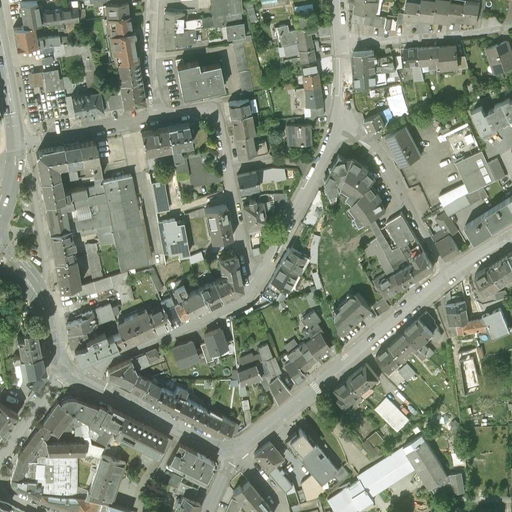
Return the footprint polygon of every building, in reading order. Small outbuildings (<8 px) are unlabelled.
[(210,15),(211,23),(228,21),(244,19),(241,0),(211,0),(212,3),(209,3),(210,15)] [(369,0),(358,0),(357,12),(376,15),(378,1),(375,1),(369,0)] [(441,1),(434,0),(424,0),(424,2),(423,16),(439,18),(440,16),(441,1)] [(441,0),(441,1),(440,16),(454,18),(454,16),(455,0),(441,0)] [(461,0),(455,0),(454,16),(467,18),(468,15),(469,1),(461,0)] [(485,1),(476,0),(469,0),(469,1),(468,15),(484,17),(485,1)] [(18,4),(22,26),(33,25),(40,23),(37,1),(18,4)] [(132,11),(130,1),(128,1),(107,5),(109,15),(132,11)] [(424,2),(407,1),(406,12),(405,17),(423,19),(423,16),(424,2)] [(41,10),(43,23),(76,18),(74,6),(41,10)] [(302,25),(319,22),(316,10),(300,13),(302,25)] [(140,54),(132,11),(109,15),(117,59),(140,54)] [(164,12),(164,32),(189,28),(211,23),(210,15),(190,18),(190,19),(186,19),(186,12),(164,12)] [(376,15),(357,12),(354,12),(353,21),(398,28),(398,23),(399,19),(376,15)] [(244,19),(228,21),(230,36),(232,36),(248,34),(246,19),(244,19)] [(300,42),(297,29),(290,30),(289,24),(279,26),(283,45),(299,41),(299,42),(300,42)] [(53,46),(60,45),(58,34),(35,38),(33,25),(22,26),(16,27),(19,48),(34,45),(34,48),(53,46)] [(318,31),(317,25),(297,29),(300,42),(315,39),(314,32),(318,31)] [(164,32),(166,44),(191,40),(189,28),(164,32)] [(232,36),(233,43),(245,41),(252,40),(251,34),(248,34),(232,36)] [(317,49),(315,39),(300,42),(299,42),(301,52),(317,49)] [(98,84),(90,40),(63,44),(65,54),(81,51),(87,86),(98,84)] [(511,62),(511,51),(508,40),(485,49),(489,60),(491,59),(495,70),(511,62)] [(233,43),(231,43),(241,93),(252,91),(255,90),(245,41),(233,43)] [(459,42),(440,44),(442,63),(443,68),(462,66),(460,50),(459,42)] [(65,54),(63,44),(60,45),(53,46),(54,56),(65,54)] [(440,44),(415,47),(417,63),(429,62),(430,67),(440,66),(439,64),(442,63),(440,44)] [(402,49),(404,65),(411,64),(417,63),(415,47),(402,49)] [(377,48),(353,51),(355,71),(396,67),(395,58),(389,58),(378,59),(377,48)] [(319,60),(317,49),(301,52),(302,57),(303,62),(305,62),(319,60)] [(460,50),(462,66),(469,65),(467,49),(460,50)] [(302,57),(301,52),(285,55),(286,61),(302,57)] [(145,76),(140,54),(117,59),(121,81),(145,76)] [(183,57),(174,59),(183,97),(209,92),(204,69),(202,61),(185,65),(183,57)] [(321,72),(319,60),(305,62),(306,67),(308,67),(310,74),(321,72)] [(421,78),(417,63),(411,64),(413,80),(421,78)] [(223,65),(204,69),(209,92),(228,88),(223,65)] [(57,68),(42,70),(46,90),(63,87),(61,77),(58,77),(57,68)] [(324,86),(321,72),(310,74),(306,75),(309,88),(324,86)] [(149,101),(145,76),(121,81),(124,94),(126,105),(149,101)] [(309,106),(310,106),(326,104),(324,86),(309,88),(300,89),(301,97),(307,96),(309,106)] [(405,102),(400,88),(389,91),(395,106),(405,102)] [(103,90),(87,93),(90,112),(106,109),(104,96),(103,90)] [(238,93),(239,100),(249,98),(253,97),(252,91),(241,93),(238,93)] [(87,93),(70,96),(74,115),(90,112),(87,93)] [(104,96),(106,109),(126,105),(124,94),(110,97),(109,95),(104,96)] [(226,102),(228,117),(252,113),(249,98),(239,100),(226,102)] [(511,99),(510,101),(509,98),(502,102),(510,119),(511,118),(511,99)] [(483,106),(473,111),(485,136),(498,130),(496,126),(510,119),(502,102),(494,105),(496,108),(486,113),(483,106)] [(310,106),(311,116),(322,114),(327,114),(326,104),(310,106)] [(387,123),(381,110),(362,117),(368,131),(387,123)] [(252,113),(228,117),(233,137),(252,133),(256,132),(252,113)] [(311,116),(306,116),(307,123),(312,123),(323,122),(322,114),(311,116)] [(187,122),(167,126),(171,147),(173,158),(182,157),(180,150),(178,148),(175,148),(174,145),(178,144),(179,146),(185,145),(185,143),(191,142),(187,122)] [(307,123),(287,126),(289,147),(315,144),(312,123),(307,123)] [(469,124),(441,138),(463,184),(467,193),(496,180),(469,124)] [(167,126),(141,131),(144,152),(171,147),(167,126)] [(418,155),(405,126),(385,135),(398,164),(418,155)] [(252,133),(233,137),(236,156),(255,152),(252,133)] [(94,139),(79,142),(83,162),(83,165),(88,164),(88,161),(91,160),(94,174),(100,173),(94,139)] [(79,142),(63,145),(67,165),(67,168),(74,166),(74,163),(83,162),(79,142)] [(40,180),(60,176),(58,168),(60,166),(67,165),(63,145),(35,150),(40,180)] [(346,158),(337,153),(323,181),(324,186),(323,189),(326,191),(328,199),(329,198),(329,197),(333,195),(334,194),(334,186),(335,186),(340,186),(339,188),(341,188),(342,185),(356,159),(353,157),(346,158)] [(182,157),(173,158),(177,178),(188,176),(185,158),(182,159),(182,157)] [(348,204),(349,205),(374,187),(371,182),(376,177),(372,174),(372,171),(369,171),(367,169),(368,167),(356,159),(342,185),(349,190),(346,194),(347,195),(352,200),(348,204)] [(272,167),(255,170),(257,182),(276,179),(276,180),(277,180),(277,179),(286,178),(284,168),(272,167)] [(76,170),(68,172),(69,178),(77,177),(76,170)] [(255,170),(236,174),(239,191),(258,187),(257,182),(255,170)] [(130,172),(101,178),(104,190),(110,220),(114,239),(120,268),(148,262),(130,172)] [(40,180),(44,202),(64,198),(104,190),(101,178),(100,173),(94,174),(93,174),(94,182),(93,184),(63,190),(60,176),(40,180)] [(167,208),(162,180),(150,182),(155,211),(167,208)] [(463,184),(437,197),(443,208),(446,206),(461,196),(467,193),(463,184)] [(350,205),(351,204),(356,211),(353,214),(353,215),(355,213),(360,222),(359,222),(359,223),(386,208),(380,198),(382,197),(374,187),(349,205),(350,205)] [(104,190),(64,198),(65,207),(93,201),(94,199),(97,201),(98,207),(96,210),(96,212),(77,215),(76,218),(77,226),(92,223),(110,220),(104,190)] [(273,213),(280,212),(280,205),(286,205),(286,193),(272,194),(273,213)] [(511,218),(511,198),(510,195),(463,225),(474,243),(511,218)] [(65,207),(64,198),(44,202),(49,232),(69,228),(67,220),(65,207)] [(242,205),(246,226),(247,225),(258,223),(266,222),(261,201),(255,202),(254,199),(248,200),(249,203),(242,205)] [(226,203),(204,207),(206,216),(208,216),(211,230),(209,230),(211,239),(232,235),(226,203)] [(313,229),(323,209),(311,204),(301,223),(313,229)] [(456,223),(446,206),(443,208),(431,214),(440,230),(433,234),(446,257),(461,248),(449,227),(456,223)] [(387,222),(399,244),(400,244),(406,240),(416,234),(403,212),(387,222)] [(374,215),(369,218),(377,235),(395,270),(396,270),(409,262),(403,250),(400,244),(399,244),(393,248),(374,215)] [(174,217),(157,221),(163,252),(177,249),(178,254),(188,252),(182,221),(175,222),(174,217)] [(69,228),(77,226),(76,218),(67,220),(69,228)] [(110,220),(92,223),(93,231),(97,230),(100,242),(114,239),(110,220)] [(77,226),(69,228),(49,232),(55,260),(74,257),(72,246),(74,246),(73,240),(71,240),(70,234),(74,234),(74,235),(93,231),(92,223),(77,226)] [(258,223),(247,225),(249,238),(261,236),(258,223)] [(381,286),(387,294),(394,290),(394,289),(404,283),(396,270),(395,270),(377,235),(365,244),(369,254),(377,251),(383,262),(385,263),(388,268),(373,278),(376,283),(379,288),(381,286)] [(406,240),(400,244),(403,250),(407,247),(410,246),(406,240)] [(96,242),(85,243),(87,253),(98,251),(96,242)] [(409,250),(407,247),(403,250),(409,262),(410,261),(418,274),(424,271),(424,272),(428,270),(427,269),(434,265),(421,243),(409,250)] [(358,256),(367,250),(363,245),(354,251),(358,256)] [(295,252),(288,248),(281,262),(296,272),(306,255),(296,249),(295,252)] [(190,261),(203,258),(200,250),(188,254),(190,261)] [(103,276),(98,251),(87,253),(92,279),(103,276)] [(511,257),(508,252),(490,263),(500,280),(506,276),(508,279),(511,277),(509,275),(511,272),(511,257)] [(213,279),(222,298),(242,288),(235,253),(218,257),(220,269),(225,268),(226,273),(213,279)] [(75,257),(74,257),(55,260),(60,290),(68,287),(80,283),(75,257)] [(409,262),(396,270),(404,283),(405,285),(411,281),(410,279),(418,274),(410,261),(409,262)] [(296,272),(281,262),(271,279),(281,285),(287,288),(296,272)] [(490,263),(475,272),(485,288),(492,284),(494,286),(501,281),(500,280),(490,263)] [(152,266),(146,268),(156,289),(162,287),(152,266)] [(109,274),(112,285),(120,290),(131,287),(126,268),(109,274)] [(96,290),(112,285),(109,274),(103,276),(92,279),(83,282),(86,291),(86,292),(87,292),(95,289),(96,289),(96,290)] [(174,280),(176,286),(183,282),(181,278),(174,280)] [(199,286),(208,304),(222,298),(213,279),(199,286)] [(276,294),(281,285),(271,279),(263,293),(273,299),(276,294)] [(79,293),(86,291),(83,282),(80,283),(68,287),(70,293),(70,294),(71,294),(78,292),(78,293),(79,293)] [(176,286),(189,313),(208,304),(199,286),(192,290),(191,287),(189,289),(190,291),(184,293),(185,289),(183,283),(184,283),(183,282),(176,286)] [(172,300),(180,317),(189,313),(176,286),(171,288),(174,294),(175,294),(178,300),(176,301),(175,299),(172,300)] [(123,302),(133,298),(131,287),(120,290),(123,302)] [(310,305),(320,301),(315,288),(305,291),(310,305)] [(497,290),(495,292),(496,298),(509,294),(506,288),(497,290)] [(358,291),(357,290),(351,296),(348,296),(336,305),(336,309),(331,313),(334,321),(343,330),(371,306),(367,300),(364,296),(359,290),(358,291)] [(171,321),(180,317),(172,300),(170,294),(165,297),(160,299),(163,303),(171,321)] [(452,301),(446,302),(448,310),(466,307),(465,294),(452,297),(452,301)] [(383,296),(378,300),(385,309),(390,305),(383,296)] [(372,302),(379,313),(385,309),(378,300),(377,298),(372,302)] [(110,303),(92,310),(96,324),(114,317),(110,303)] [(147,311),(155,329),(171,321),(163,303),(147,311)] [(488,305),(480,308),(483,317),(487,327),(496,323),(492,315),(495,314),(493,310),(491,311),(488,305)] [(448,310),(447,310),(450,324),(457,323),(469,321),(469,320),(466,307),(448,310)] [(113,334),(118,345),(155,329),(147,311),(145,308),(116,321),(117,326),(119,331),(113,334)] [(305,327),(322,351),(329,346),(319,330),(322,328),(316,320),(319,317),(313,308),(302,315),(308,324),(305,327)] [(67,322),(66,324),(68,334),(86,328),(96,324),(92,310),(79,314),(78,315),(79,317),(67,322)] [(405,329),(420,346),(424,350),(428,347),(426,345),(425,345),(422,341),(431,333),(435,340),(442,334),(437,328),(438,326),(433,321),(435,319),(426,310),(405,329)] [(483,317),(469,320),(469,321),(457,323),(459,337),(462,337),(463,345),(465,344),(476,341),(474,334),(473,329),(478,328),(487,327),(483,317)] [(20,356),(40,352),(36,327),(23,329),(24,335),(17,336),(20,356)] [(306,338),(303,340),(315,356),(322,351),(305,327),(301,330),(306,338)] [(86,328),(68,334),(70,346),(86,342),(84,338),(88,337),(87,332),(86,328)] [(220,328),(211,331),(218,349),(226,347),(226,346),(225,342),(220,328)] [(390,342),(403,358),(413,348),(415,350),(420,346),(405,329),(390,342)] [(73,346),(78,360),(118,345),(113,334),(106,337),(104,331),(96,334),(88,337),(84,338),(86,342),(70,346),(70,347),(73,346)] [(211,331),(203,334),(206,341),(210,352),(218,349),(211,331)] [(297,343),(293,338),(283,344),(288,350),(297,343)] [(235,351),(233,339),(225,342),(226,346),(226,347),(228,353),(235,351)] [(297,343),(303,351),(302,352),(308,361),(315,356),(303,340),(302,339),(297,343)] [(194,350),(191,340),(172,347),(178,363),(196,357),(197,357),(194,350)] [(210,352),(206,341),(200,343),(206,361),(212,358),(210,352)] [(476,341),(465,344),(472,370),(466,371),(469,384),(478,382),(480,389),(487,387),(476,341)] [(265,358),(272,356),(266,342),(257,345),(262,359),(265,358)] [(386,365),(390,370),(403,358),(390,342),(376,354),(383,362),(386,365)] [(292,356),(302,369),(310,363),(308,361),(302,352),(303,351),(297,343),(288,350),(285,352),(290,358),(292,356)] [(424,350),(420,346),(415,350),(422,359),(428,354),(424,350)] [(201,347),(194,350),(197,357),(196,357),(199,365),(206,362),(201,347)] [(158,356),(155,348),(145,352),(148,360),(158,356)] [(40,352),(20,356),(13,357),(16,374),(18,373),(18,376),(22,375),(36,383),(44,372),(43,363),(42,363),(40,352)] [(271,374),(280,370),(276,360),(274,361),(272,356),(265,358),(270,372),(271,374)] [(282,360),(296,380),(305,373),(302,369),(292,356),(290,358),(287,360),(285,358),(282,360)] [(128,386),(136,371),(131,361),(130,358),(107,369),(107,376),(128,386)] [(237,368),(238,381),(267,371),(262,359),(237,368)] [(160,362),(163,371),(168,368),(165,360),(160,362)] [(379,377),(367,361),(348,376),(360,392),(379,377)] [(416,372),(407,362),(398,370),(407,380),(416,372)] [(136,371),(128,386),(141,393),(149,378),(136,371)] [(270,386),(268,382),(268,381),(265,374),(259,376),(265,391),(270,386)] [(289,390),(277,374),(273,377),(268,381),(268,382),(270,386),(276,401),(289,390)] [(6,387),(28,395),(36,383),(22,375),(18,376),(4,378),(6,387)] [(360,392),(348,376),(335,387),(340,394),(338,397),(344,405),(347,403),(353,410),(359,404),(357,401),(364,396),(363,395),(360,392)] [(149,378),(141,393),(152,399),(160,385),(162,383),(156,379),(155,381),(149,378)] [(152,399),(176,411),(184,395),(187,389),(177,384),(173,391),(160,385),(152,399)] [(176,411),(198,423),(206,408),(187,397),(184,395),(176,411)] [(61,400),(59,402),(79,416),(82,410),(91,415),(97,405),(76,397),(72,396),(71,396),(68,396),(66,397),(64,398),(61,400)] [(409,419),(386,396),(375,407),(397,430),(409,419)] [(0,429),(2,434),(17,413),(0,401),(0,429)] [(82,422),(81,417),(79,416),(59,402),(58,401),(40,425),(48,431),(49,429),(50,430),(51,429),(57,433),(69,417),(71,419),(71,420),(77,424),(78,424),(79,425),(82,422)] [(112,432),(123,413),(106,404),(105,406),(98,402),(97,405),(91,415),(87,422),(91,424),(88,429),(89,434),(106,443),(112,432)] [(198,423),(221,435),(223,431),(227,433),(229,430),(234,421),(221,414),(220,416),(206,408),(198,423)] [(166,435),(123,413),(112,432),(113,432),(113,434),(115,435),(116,433),(156,454),(166,435)] [(239,424),(234,421),(229,430),(234,433),(239,424)] [(82,422),(79,425),(78,424),(77,424),(75,427),(75,434),(84,434),(82,422)] [(48,435),(50,430),(49,429),(48,431),(40,425),(39,427),(45,432),(46,434),(48,435)] [(77,453),(85,453),(85,441),(50,442),(46,436),(48,435),(46,434),(45,432),(39,427),(37,429),(46,435),(44,437),(46,442),(47,453),(77,453)] [(286,439),(283,442),(287,447),(290,445),(300,456),(316,443),(308,434),(306,435),(300,428),(296,431),(294,429),(284,437),(286,439)] [(18,455),(22,458),(37,459),(37,455),(39,454),(47,453),(46,442),(44,437),(46,435),(37,429),(18,455)] [(384,440),(376,430),(367,438),(374,446),(384,440)] [(425,439),(406,451),(417,468),(429,488),(432,486),(436,492),(453,490),(453,492),(465,490),(462,470),(450,472),(451,474),(448,476),(425,439)] [(282,456),(269,440),(253,453),(284,490),(291,484),(290,484),(274,463),(282,456)] [(85,441),(85,453),(93,453),(99,456),(100,453),(102,447),(85,441)] [(173,449),(166,463),(181,470),(183,467),(186,468),(195,450),(184,444),(178,441),(174,449),(173,449)] [(337,469),(316,443),(300,456),(299,457),(303,462),(312,473),(320,483),(332,474),(337,470),(337,469)] [(371,496),(417,468),(406,451),(403,446),(358,474),(360,478),(327,499),(334,511),(353,511),(373,500),(371,496)] [(203,454),(195,450),(186,468),(194,472),(192,477),(203,483),(212,466),(210,465),(212,459),(203,454)] [(76,496),(77,453),(47,453),(39,454),(37,455),(37,459),(35,472),(42,472),(41,484),(40,487),(64,495),(76,496)] [(84,497),(90,497),(99,497),(103,499),(107,501),(110,502),(125,461),(102,453),(89,489),(87,488),(84,497)] [(303,462),(299,457),(294,461),(298,466),(303,462)] [(17,458),(11,477),(34,479),(35,472),(37,459),(22,458),(17,458)] [(337,469),(337,470),(332,474),(338,482),(349,474),(342,465),(337,469)] [(175,485),(177,486),(182,475),(172,471),(167,482),(175,485)] [(306,478),(318,496),(326,490),(320,483),(312,473),(306,478)] [(20,489),(40,499),(40,487),(34,486),(34,479),(11,477),(10,480),(10,481),(10,482),(11,484),(13,485),(14,486),(15,487),(20,489)] [(300,483),(302,489),(305,500),(319,497),(318,496),(306,478),(300,483)] [(239,484),(232,490),(244,505),(258,494),(247,480),(241,486),(239,484)] [(291,484),(284,490),(288,505),(305,500),(302,489),(295,491),(292,482),(290,484),(291,484)] [(197,488),(188,484),(186,490),(192,493),(195,494),(197,488)] [(177,486),(175,485),(173,490),(182,494),(187,496),(190,497),(192,493),(186,490),(177,486)] [(40,487),(40,499),(61,506),(64,495),(40,487)] [(195,511),(200,503),(199,502),(195,500),(190,497),(187,496),(182,494),(173,511),(195,511)] [(270,511),(270,508),(258,494),(244,505),(241,507),(245,511),(270,511)] [(61,506),(77,511),(81,496),(76,496),(64,495),(61,506)] [(90,497),(84,497),(81,496),(77,511),(93,511),(98,499),(99,497),(90,497)] [(288,505),(289,511),(322,511),(319,497),(305,500),(288,505)] [(224,511),(237,511),(241,504),(239,502),(231,498),(224,511)] [(98,511),(126,511),(128,508),(110,502),(107,501),(103,499),(98,511)] [(4,511),(8,506),(5,504),(6,502),(0,500),(0,511),(4,511)] [(25,511),(6,502),(5,504),(8,506),(4,511),(25,511)]
